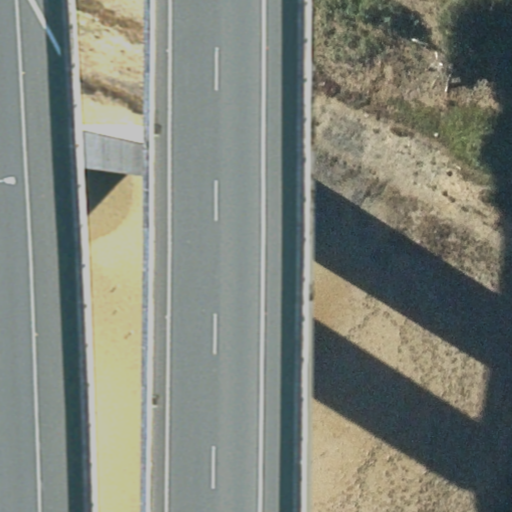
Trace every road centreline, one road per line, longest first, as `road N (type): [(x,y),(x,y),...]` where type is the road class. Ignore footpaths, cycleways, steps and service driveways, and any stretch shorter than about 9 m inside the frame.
road 1 (track): [(0,29),(117,74),(265,91),(346,115),(511,213)]
road 2 (motorway): [(223,0),(223,511)]
